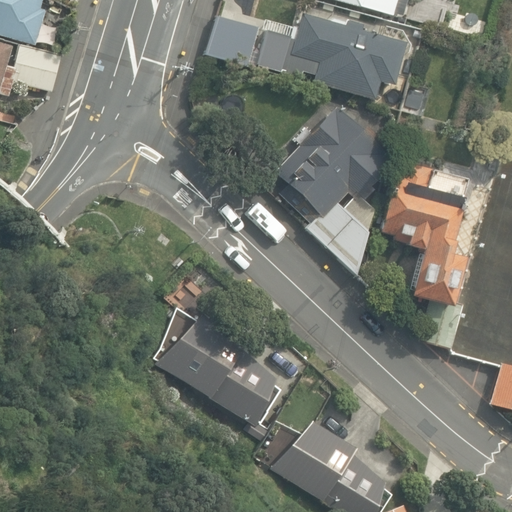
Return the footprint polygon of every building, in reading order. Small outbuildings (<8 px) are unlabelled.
[(0,0),(0,35),(34,45),(44,11),(38,10),(40,0),(0,0)] [(360,4),(386,11),(388,0),(332,0),(360,7),(360,4)] [(211,15),(200,56),(242,68),(253,27),(211,15)] [(312,83),(374,100),(379,82),(394,86),(401,62),(398,61),(403,42),(300,15),(289,55),(318,63),(312,83)] [(468,40),(487,45),(492,28),(472,23),(468,40)] [(10,81),(51,91),(60,56),(20,45),(10,81)] [(0,96),(5,98),(13,68),(2,65),(6,48),(0,46),(0,96)] [(411,90),(405,106),(418,111),(424,95),(411,90)] [(305,229),(354,276),(380,197),(367,185),(390,161),(331,105),(310,126),(309,125),(293,142),(298,147),(270,176),(315,218),(305,229)] [(418,342),(447,351),(461,305),(448,301),(460,261),(455,259),(460,243),(449,240),(458,212),(456,211),(465,181),(395,163),(375,233),(397,240),(395,248),(411,253),(398,296),(429,306),(418,342)] [(199,317),(153,365),(254,428),(274,382),(240,351),(241,348),(199,317)] [(487,403),(511,409),(511,365),(498,362),(487,403)] [(305,420),(265,467),(337,511),(373,511),(387,491),(345,451),(348,446),(305,420)]
